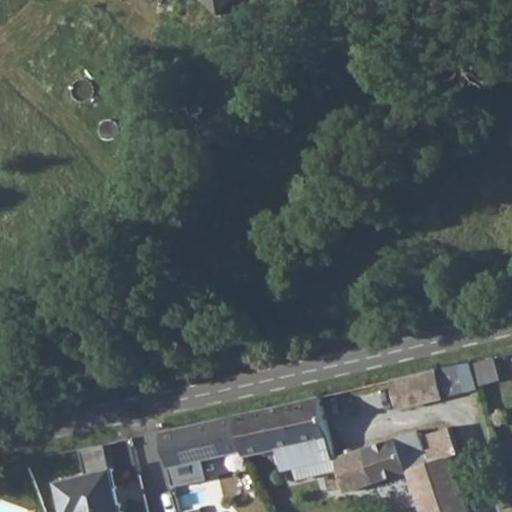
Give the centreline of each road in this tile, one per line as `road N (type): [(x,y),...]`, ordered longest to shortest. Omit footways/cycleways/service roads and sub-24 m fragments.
road 1 (unclassified): [(133,404),(511,316)]
road 2 (unclassified): [(0,432),(133,404)]
